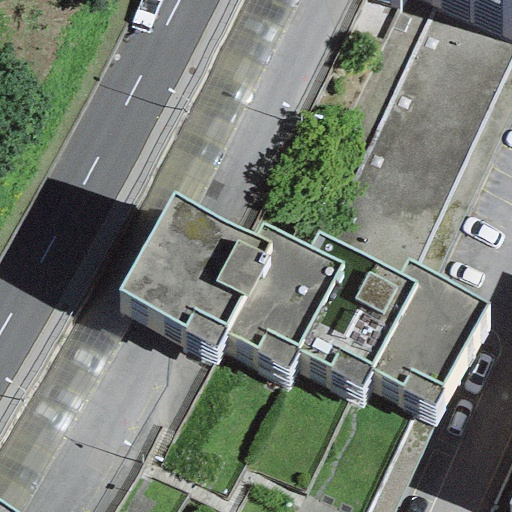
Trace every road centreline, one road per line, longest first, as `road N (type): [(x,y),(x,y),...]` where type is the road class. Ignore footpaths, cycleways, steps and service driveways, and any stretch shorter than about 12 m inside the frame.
road 1 (secondary): [(178,0),(128,109),(0,332)]
road 2 (residential): [(438,511),(511,350)]
